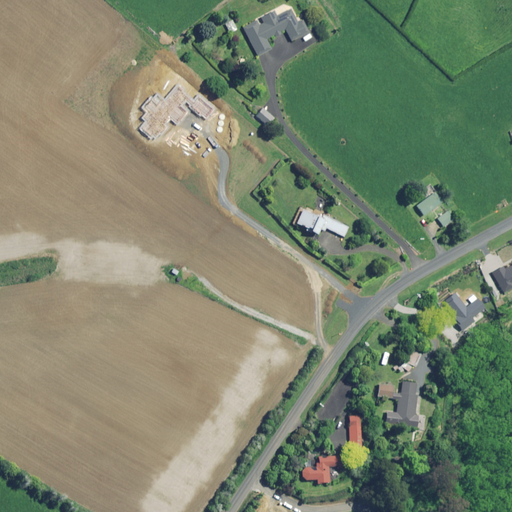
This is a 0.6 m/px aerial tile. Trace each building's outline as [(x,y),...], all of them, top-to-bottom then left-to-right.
[(296,23),(289,10),(275,17),(272,11),(259,18),(262,24),(258,26),(254,20),(240,28),(256,57),(270,50),(265,40),(273,36),(274,38),(284,32),(290,42),(308,33),(301,21),(296,23)] [(232,23),(224,26),(228,34),(236,30),(232,23)] [(273,119),(261,109),(254,117),(266,127),(273,119)] [(442,203),(432,192),(412,207),(422,219),(442,203)] [(321,231),(323,232),(324,229),(343,238),(347,228),(316,214),(315,217),(301,211),(295,224),(308,231),(308,232),(316,235),(319,230),(321,231)] [(452,221),(445,212),(436,219),(442,228),(452,221)] [(422,350),(410,345),(400,368),(410,372),(412,367),(414,368),(422,350)] [(382,412),(380,422),(416,428),(418,416),(412,415),(415,395),(412,395),(414,383),(401,381),(398,395),(392,394),(393,387),(375,384),(373,395),(396,399),(393,414),(382,412)] [(359,416),(347,417),(348,448),(360,448),(359,416)] [(343,467),(343,457),(314,457),(314,468),(299,468),(299,481),(315,481),(315,484),(327,484),(327,468),(343,467)]
